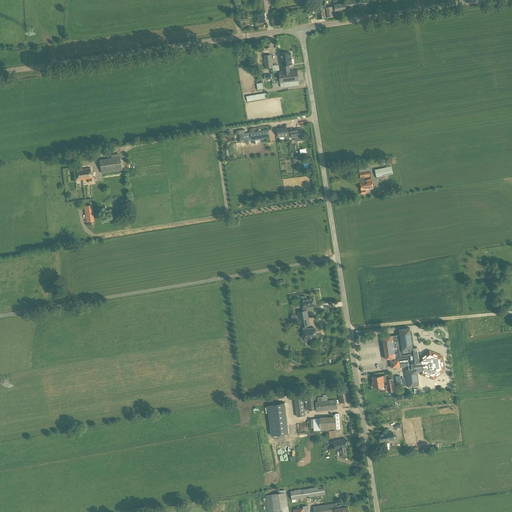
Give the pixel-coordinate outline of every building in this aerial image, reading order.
[(334,6),(326,8),(327,17),(334,16),(333,12),(346,10),(346,7),(358,5),(358,6),(368,5),(367,0),(357,0),(345,2),(345,3),(334,4),(334,6)] [(317,2),(314,2),(308,3),(310,14),(316,13),(315,12),(317,12),(317,13),(316,13),(317,17),(317,18),(318,19),(327,17),(326,8),(325,5),(317,6),(317,2)] [(258,24),(265,23),(264,14),(259,15),(257,15),(258,24)] [(283,72),(279,72),(280,83),(284,83),(284,87),(299,85),(297,70),(290,71),(289,64),(292,64),(291,53),(280,54),(280,59),(281,59),(283,72)] [(271,55),(264,56),(265,69),(273,68),(271,55)] [(267,92),(247,95),(247,101),(268,98),(267,92)] [(287,127),(277,128),(278,137),(291,135),(291,138),(303,136),(302,128),(288,130),(287,127)] [(268,130),(249,133),(251,141),(269,138),(268,130)] [(120,157),(100,160),(102,173),(122,170),(120,157)] [(82,168),(76,168),(78,180),(92,179),(91,167),(83,168),(82,168)] [(369,167),(359,169),(361,181),(360,181),(361,191),(365,190),(373,189),(372,179),(366,180),(364,181),(364,177),(370,176),(369,167)] [(391,167),(375,170),(377,177),(393,173),(391,167)] [(93,220),(92,210),(84,211),(86,221),(93,220)] [(307,311),(306,308),(314,306),(313,297),(306,298),(306,296),(301,297),(302,299),(301,299),(303,308),(304,311),(298,312),(299,320),(308,318),(307,311)] [(309,326),(308,318),(299,320),(300,327),(303,327),(304,330),(303,330),(305,340),(306,340),(307,342),(311,341),(310,339),(316,338),(314,328),(306,329),(305,326),(309,326)] [(387,337),(383,338),(386,359),(391,359),(392,368),(408,366),(409,370),(406,371),(408,387),(419,386),(416,370),(420,370),(421,372),(431,376),(435,375),(444,368),(442,355),(431,351),(427,352),(419,359),(416,346),(413,346),(410,328),(399,330),(401,341),(397,342),(396,336),(387,337)] [(373,383),(372,383),(373,388),(384,386),(383,381),(384,380),(384,376),(372,378),(373,383)] [(400,376),(396,377),(397,388),(402,387),(401,387),(406,386),(405,380),(401,381),(400,376)] [(347,387),(337,388),(339,403),(349,402),(347,387)] [(303,395),(295,396),(297,416),(305,415),(303,395)] [(317,402),(315,402),(316,412),(337,409),(336,400),(327,401),(327,397),(317,398),(317,402)] [(339,417),(309,419),(309,429),(314,428),(314,431),(340,429),(339,417)] [(384,434),(379,435),(380,442),(394,440),(396,439),(395,436),(393,437),(393,432),(384,434)] [(346,440),(334,442),(335,451),(340,450),(341,457),(347,456),(346,449),(347,448),(346,440)] [(324,486),(290,492),(291,500),(325,495),(324,486)] [(288,511),(286,492),(266,496),(268,511),(288,511)] [(336,503),(313,507),(313,511),(348,511),(347,507),(337,509),(336,503)]
